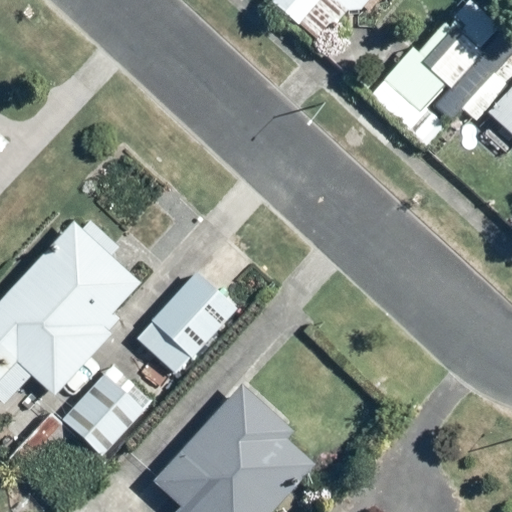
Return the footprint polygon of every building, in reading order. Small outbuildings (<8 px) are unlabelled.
[(361,0),(277,0),(322,42),(361,0)] [(431,138),(460,105),(474,117),(506,80),(492,68),(511,45),(511,38),(468,0),(447,0),(399,56),(375,83),(414,118),(411,121),(431,138)] [(511,83),(488,111),(511,131),(511,83)] [(139,282),(73,220),(0,298),(0,397),(4,401),(32,370),(54,391),(118,321),(110,314),(139,282)] [(155,394),(113,357),(62,415),(103,452),(155,394)] [(266,511),(317,457),(239,386),(155,477),(184,504),(176,511),(266,511)] [(96,468),(48,414),(7,450),(55,504),(96,468)]
